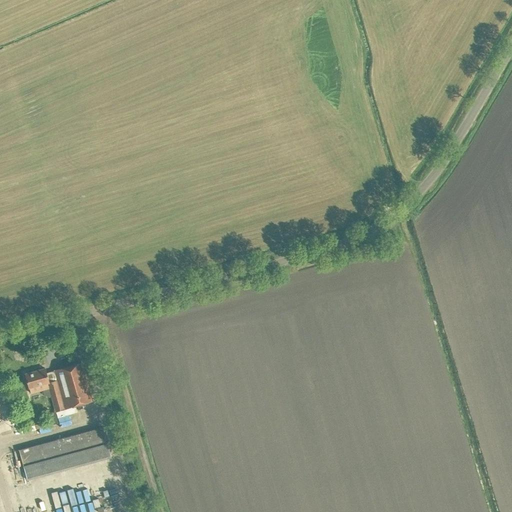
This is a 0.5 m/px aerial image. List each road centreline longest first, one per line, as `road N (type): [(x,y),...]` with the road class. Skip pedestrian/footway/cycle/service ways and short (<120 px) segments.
road 1 (unclassified): [(0,336),(361,235),(390,218),(438,167),(511,48)]
road 2 (track): [(162,511),(100,308)]
